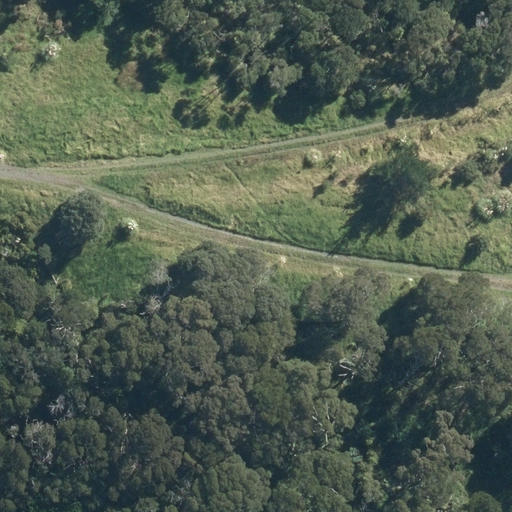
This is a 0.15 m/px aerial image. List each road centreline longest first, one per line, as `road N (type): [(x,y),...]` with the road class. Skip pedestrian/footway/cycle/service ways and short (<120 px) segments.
road 1 (track): [(0,158),(144,178),(443,273),(511,309)]
road 2 (track): [(144,178),(413,119),(511,80)]
